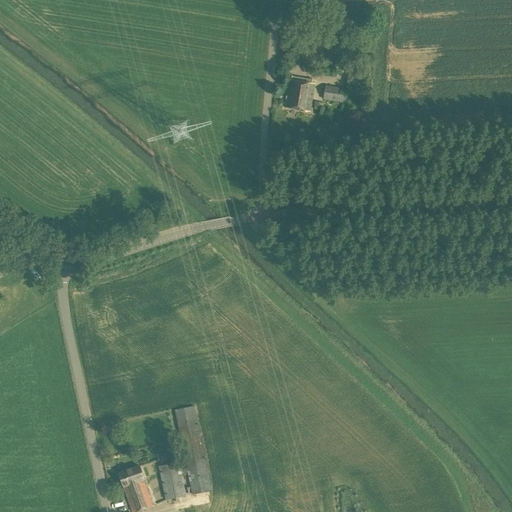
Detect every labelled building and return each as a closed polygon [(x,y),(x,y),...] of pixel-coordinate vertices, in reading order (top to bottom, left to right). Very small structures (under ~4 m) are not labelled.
[(310,111),(314,84),(288,80),(284,107),(310,111)] [(344,103),(346,90),(325,86),(323,100),(344,103)] [(212,491),(194,406),(174,410),(183,451),(179,452),(180,455),(184,455),(186,468),(180,470),(179,462),(158,466),(165,500),(186,496),(181,474),(187,473),(191,495),(212,491)] [(131,511),(136,511),(153,506),(144,480),(145,480),(140,465),(118,473),(123,488),(131,511)] [(252,511),(249,496),(180,511),(179,511),(252,511)]
